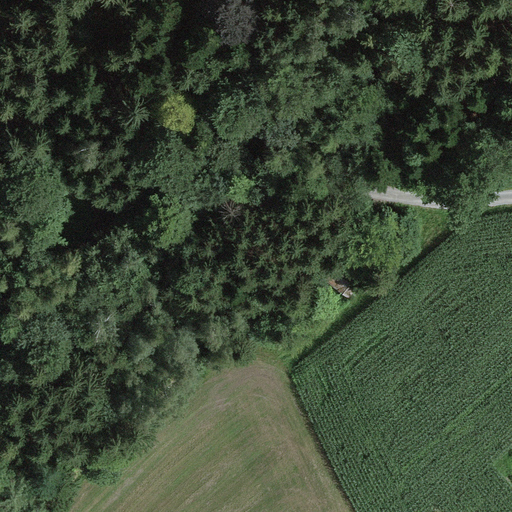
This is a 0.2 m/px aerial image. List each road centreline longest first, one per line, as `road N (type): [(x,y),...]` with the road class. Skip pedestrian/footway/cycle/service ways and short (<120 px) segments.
road 1 (track): [(511,195),(187,183),(163,173)]
road 2 (track): [(163,173),(366,0)]
road 3 (track): [(0,308),(163,173)]
